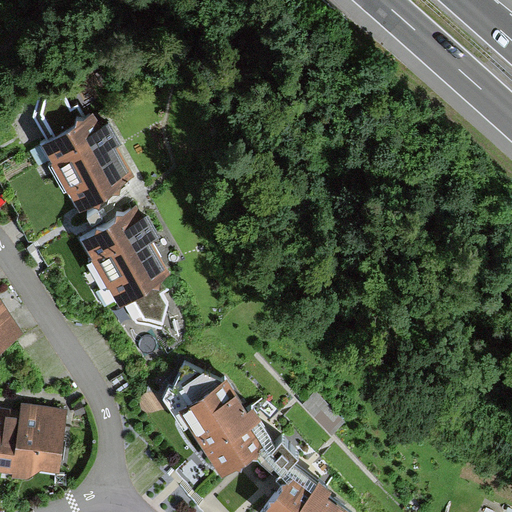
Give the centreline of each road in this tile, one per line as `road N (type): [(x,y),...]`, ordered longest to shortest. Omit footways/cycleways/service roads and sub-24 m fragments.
road 1 (residential): [(0,233),(119,417),(117,481)]
road 2 (motorway): [(383,0),(511,115)]
